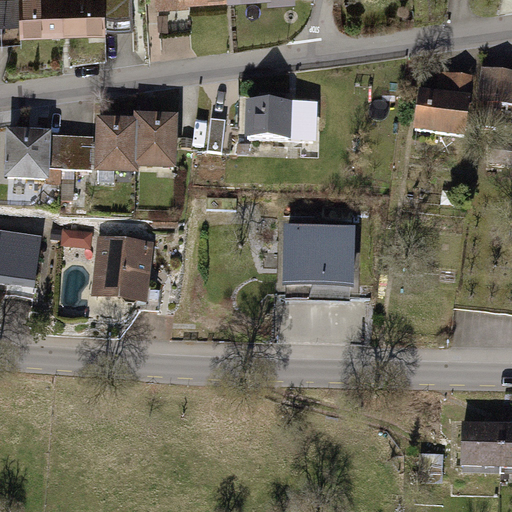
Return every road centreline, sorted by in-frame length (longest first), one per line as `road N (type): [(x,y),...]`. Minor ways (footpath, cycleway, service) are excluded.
road 1 (residential): [(0,97),(511,26)]
road 2 (tertiary): [(0,340),(511,373)]
